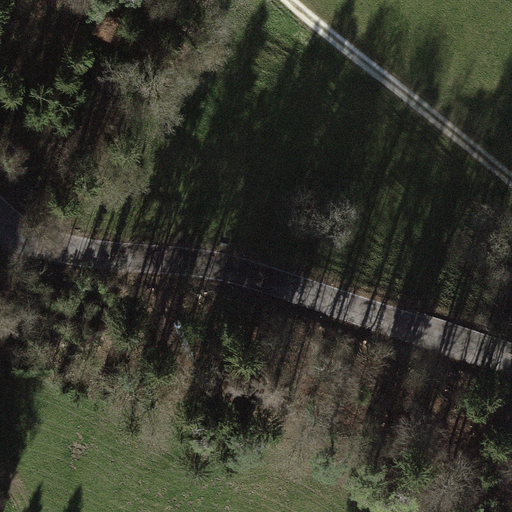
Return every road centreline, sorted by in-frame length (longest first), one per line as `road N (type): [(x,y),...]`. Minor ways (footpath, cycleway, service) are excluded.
road 1 (tertiary): [(511,360),(224,266),(55,247),(10,232),(0,217)]
road 2 (track): [(511,180),(291,0)]
